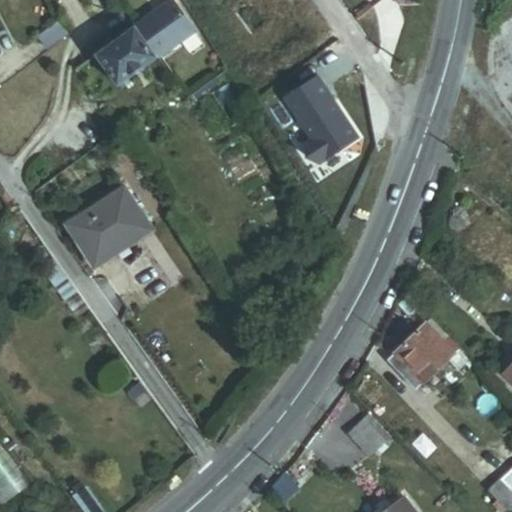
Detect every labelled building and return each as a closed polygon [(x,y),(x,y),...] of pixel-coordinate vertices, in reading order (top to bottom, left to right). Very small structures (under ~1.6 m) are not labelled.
[(160,59),(196,36),(172,0),(166,0),(135,21),(160,59)] [(92,50),(116,88),(160,59),(135,21),(92,50)] [(41,42),(52,59),(76,42),(67,24),(41,42)] [(359,137),(318,76),(285,98),(312,139),(306,143),(307,157),(320,164),(359,137)] [(95,264),(151,225),(124,185),(67,222),(95,264)] [(397,343),(404,337),(396,328),(389,335),(397,343)] [(370,388),(401,422),(445,383),(413,348),(370,388)] [(511,377),(496,393),(511,409),(511,377)] [(347,432),(369,457),(391,437),(369,413),(347,432)] [(0,505),(26,486),(0,451),(0,505)] [(507,511),(511,508),(511,497),(497,481),(485,491),(503,511),(507,511)] [(421,511),(413,499),(393,511),(421,511)]
